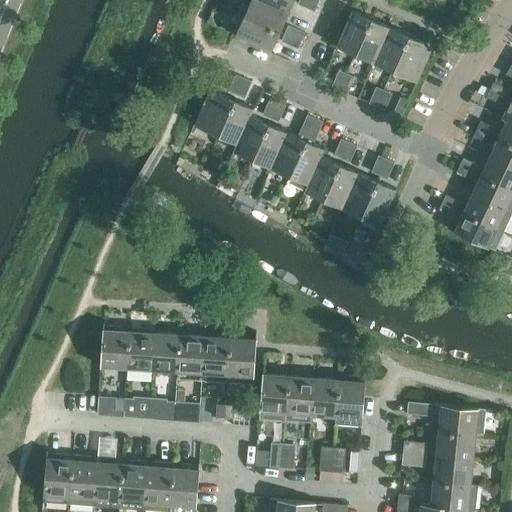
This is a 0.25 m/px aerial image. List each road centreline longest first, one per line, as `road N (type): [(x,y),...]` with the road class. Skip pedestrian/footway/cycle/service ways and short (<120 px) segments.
road 1 (residential): [(37,421),(230,437),(227,481)]
road 2 (residential): [(432,151),(511,3)]
road 3 (residential): [(432,151),(299,91)]
road 4 (residential): [(227,481),(371,494)]
road 5 (residential): [(371,494),(381,409),(398,367)]
